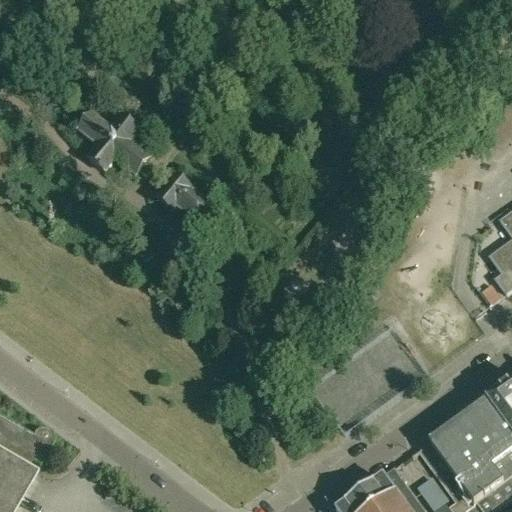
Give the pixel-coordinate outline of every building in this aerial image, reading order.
[(100,151),(91,163),(107,176),(116,164),(137,181),(152,161),(133,147),(142,136),(121,120),(111,133),(92,118),(79,135),(100,151)] [(158,204),(174,216),(178,211),(201,229),(214,212),(222,202),(228,206),(235,197),(219,184),(212,194),(214,195),(206,206),(190,193),(191,192),(177,180),(162,199),(158,204)] [(511,217),(501,226),(511,240),(511,245),(490,261),(503,279),(496,284),(508,299),(511,296),(511,217)] [(511,306),(499,288),(489,296),(502,315),(511,308),(511,306)] [(511,387),(476,414),(511,463),(511,387)] [(419,456),(420,457),(456,507),(460,511),(471,511),(477,509),(479,511),(500,511),(511,503),(511,463),(476,414),(419,456)] [(0,511),(2,511),(30,465),(39,470),(52,448),(53,444),(53,443),(52,441),(50,437),(44,434),(41,433),(39,434),(35,436),(33,440),(0,420),(0,511)] [(460,511),(456,507),(449,511),(446,507),(439,511),(422,511),(395,474),(384,482),(341,511),(460,511)]
